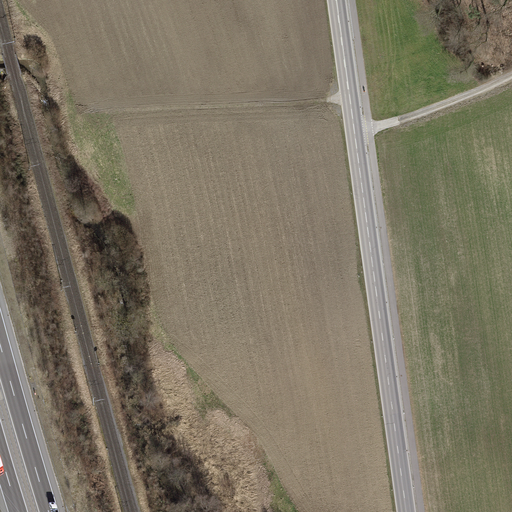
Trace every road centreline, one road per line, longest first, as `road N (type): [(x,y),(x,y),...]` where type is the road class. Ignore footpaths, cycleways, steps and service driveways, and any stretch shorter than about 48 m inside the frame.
road 1 (secondary): [(336,0),(406,511)]
road 2 (motorway): [(49,511),(0,342)]
road 3 (track): [(511,68),(355,140)]
